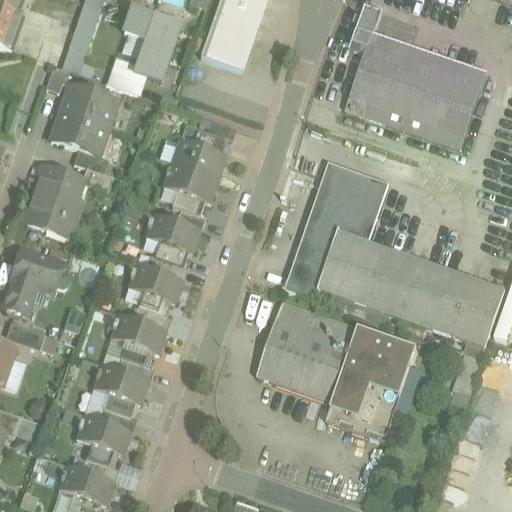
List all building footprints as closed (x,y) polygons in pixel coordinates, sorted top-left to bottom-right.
[(24,0),(0,0),(0,13),(18,20),(24,0)] [(87,0),(63,75),(69,77),(78,80),(104,0),(87,0)] [(142,0),(125,0),(125,4),(140,9),(142,0)] [(185,0),(183,11),(202,15),(205,0),(185,0)] [(223,0),(201,64),(243,78),(270,0),(223,0)] [(381,16),(365,9),(351,53),(366,58),(373,39),(381,16)] [(145,45),(154,18),(130,10),(121,36),(145,45)] [(18,20),(0,13),(0,52),(12,57),(24,22),(18,20)] [(182,27),(154,18),(145,45),(136,71),(133,79),(145,83),(161,88),(182,27)] [(373,39),(366,58),(347,115),(461,154),(487,79),(373,39)] [(133,79),(136,71),(116,63),(107,89),(139,100),(145,83),(133,79)] [(63,75),(54,72),(46,95),(57,99),(61,88),(65,90),(69,77),(63,75)] [(117,107),(70,91),(66,105),(69,106),(65,119),(108,134),(117,107)] [(108,134),(65,119),(60,134),(56,133),(52,147),(79,157),(98,163),(98,162),(108,134)] [(236,136),(212,127),(208,140),(226,146),(226,147),(231,149),(236,136)] [(208,140),(187,132),(181,147),(180,147),(172,171),(219,188),(227,163),(221,161),(226,147),(226,146),(208,140)] [(98,163),(79,157),(75,170),(87,175),(99,179),(104,164),(98,162),(98,163)] [(332,167),(287,297),(318,307),(322,296),(362,310),(381,251),(358,242),(379,183),(332,167)] [(219,188),(172,171),(163,195),(178,200),(173,215),(181,218),(199,225),(205,210),(210,212),(219,188)] [(43,172),(24,228),(44,235),(49,223),(75,232),(83,211),(77,209),(83,190),(84,187),(83,186),(43,172)] [(99,179),(87,175),(83,186),(84,187),(83,190),(109,199),(114,184),(99,179)] [(199,225),(181,218),(177,230),(201,239),(205,227),(199,225)] [(177,230),(154,222),(151,230),(150,229),(148,236),(149,236),(146,246),(161,252),(156,267),(182,276),(187,261),(192,263),(201,239),(177,230)] [(506,295),(381,251),(362,310),(485,353),(506,295)] [(65,270),(22,255),(12,285),(13,286),(8,300),(32,308),(37,294),(55,300),(57,291),(62,278),(65,270)] [(156,267),(151,265),(148,274),(184,287),(187,277),(182,276),(156,267)] [(148,274),(138,271),(134,281),(133,280),(131,287),(132,288),(129,297),(144,303),(139,317),(147,321),(165,327),(165,326),(170,313),(175,315),(184,287),(148,274)] [(68,280),(62,278),(57,291),(64,294),(68,291),(70,284),(68,280)] [(32,308),(8,300),(4,313),(28,322),(32,308)] [(362,332),(286,306),(260,379),(336,406),(361,333),(362,332)] [(65,313),(60,335),(75,338),(80,317),(65,313)] [(165,327),(147,321),(143,332),(167,340),(171,329),(165,326),(165,327)] [(143,332),(120,323),(117,330),(116,330),(113,337),(115,337),(112,346),(126,352),(121,367),(148,377),(148,376),(153,362),(159,364),(167,340),(143,332)] [(46,341),(12,329),(6,345),(41,357),(46,341)] [(420,354),(361,333),(336,406),(360,414),(368,389),(403,401),(420,354)] [(16,356),(0,350),(0,391),(3,392),(16,356)] [(467,359),(454,395),(457,396),(452,410),(467,415),(485,366),(467,359)] [(148,377),(121,367),(117,378),(149,390),(154,378),(148,376),(148,377)] [(117,378),(102,373),(99,380),(96,386),(97,387),(94,396),(110,402),(104,417),(131,426),(136,412),(141,414),(149,390),(117,378)] [(403,401),(368,389),(360,414),(336,406),(330,425),(387,445),(403,401)] [(23,424),(0,415),(0,434),(6,436),(5,440),(16,444),(23,424)] [(131,426),(104,417),(101,427),(133,438),(137,428),(131,426)] [(101,427),(85,422),(82,430),(81,430),(78,438),(80,438),(77,447),(92,452),(86,468),(96,471),(113,477),(113,476),(118,462),(124,464),(133,438),(101,427)] [(113,477),(96,471),(92,482),(116,491),(120,479),(113,476),(113,477)] [(92,482),(68,473),(65,481),(64,481),(61,488),(63,489),(60,498),(74,503),(70,511),(108,511),(116,491),(92,482)] [(62,511),(65,503),(52,499),(48,511),(62,511)]
